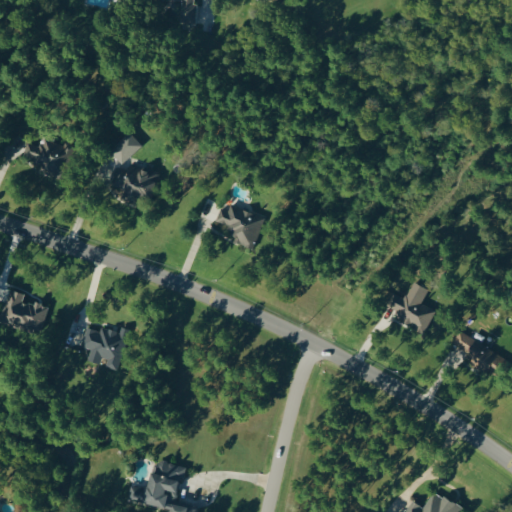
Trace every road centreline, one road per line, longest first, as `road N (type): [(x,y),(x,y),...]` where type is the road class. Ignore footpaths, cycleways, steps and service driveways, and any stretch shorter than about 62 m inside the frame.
road 1 (residential): [(511,465),(310,343),(190,289),(0,224)]
road 2 (residential): [(254,511),(264,461),(310,343)]
